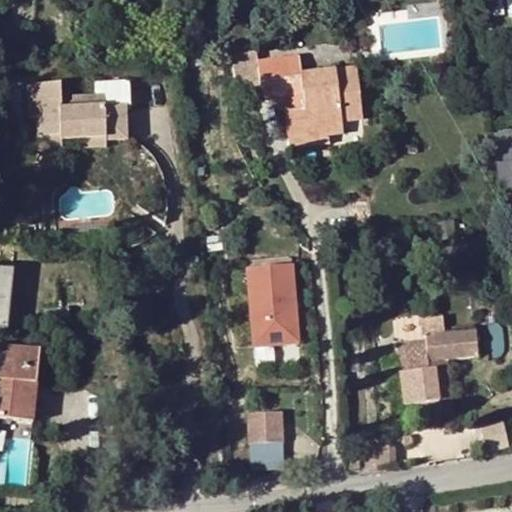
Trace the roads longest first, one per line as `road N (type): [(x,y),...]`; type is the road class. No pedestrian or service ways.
road 1 (unknown): [(157,119),(170,164),(178,296),(192,348),(183,511)]
road 2 (unknown): [(335,492),(317,243),(300,186),(267,128)]
road 3 (residential): [(213,511),(466,478),(511,462)]
